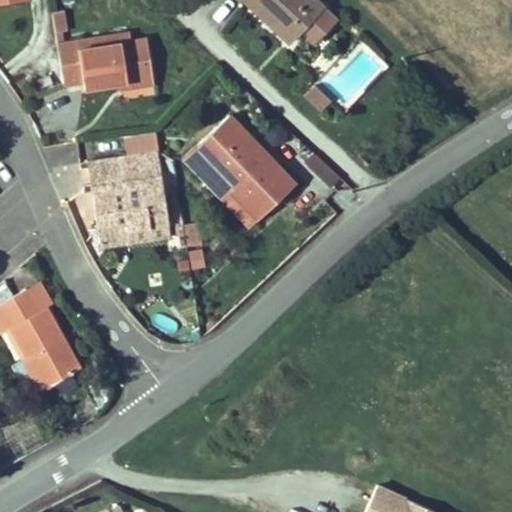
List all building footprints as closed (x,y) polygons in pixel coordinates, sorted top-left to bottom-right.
[(314,0),(243,0),(284,38),(295,27),(300,32),(301,31),(309,23),(322,34),(335,19),(314,0)] [(52,12),(54,33),(61,32),(67,31),(63,11),(52,12)] [(322,34),(309,23),(301,31),(313,43),(322,34)] [(300,32),(295,27),(284,38),(289,42),(300,32)] [(63,44),(61,32),(54,33),(56,45),(63,44)] [(77,42),(78,49),(130,41),(129,33),(77,42)] [(83,89),(117,83),(152,78),(146,39),(130,41),(78,49),(77,42),(63,44),(56,45),(63,85),(82,81),(83,89)] [(153,83),(152,78),(117,83),(118,89),(153,83)] [(330,101),(314,85),(303,96),(320,112),(330,101)] [(295,183),(229,114),(183,158),(222,198),(231,190),(259,218),(295,183)] [(89,162),(90,165),(93,185),(91,185),(96,227),(126,222),(127,230),(167,224),(158,159),(157,150),(95,159),(89,162)] [(304,161),(331,187),(340,178),(313,153),(304,161)] [(168,191),(173,220),(181,220),(176,190),(168,191)] [(127,230),(126,222),(96,227),(99,247),(169,236),(167,224),(127,230)] [(179,256),(180,265),(188,263),(187,255),(179,256)] [(46,307),(51,304),(39,281),(25,289),(38,312),(46,307)] [(10,328),(28,357),(45,387),(80,368),(46,307),(38,312),(25,289),(0,302),(0,324),(4,332),(10,328)] [(156,301),(143,312),(168,340),(181,329),(156,301)] [(186,340),(200,337),(199,325),(184,328),(186,340)] [(40,390),(45,387),(28,357),(23,360),(40,390)] [(431,511),(378,488),(367,511),(431,511)]
